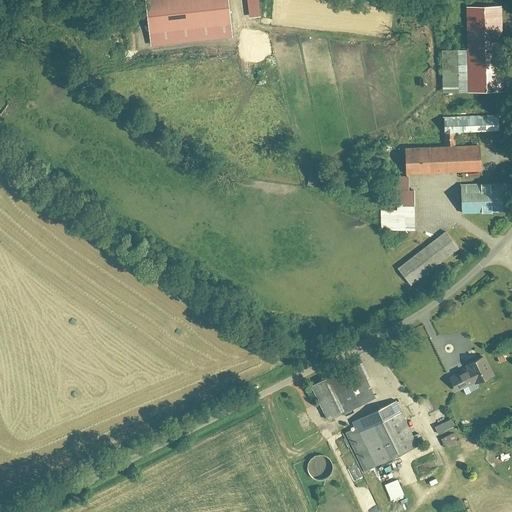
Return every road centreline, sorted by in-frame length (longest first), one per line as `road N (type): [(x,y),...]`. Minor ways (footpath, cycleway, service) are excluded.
road 1 (unclassified): [(504,242),(423,313),(25,511)]
road 2 (track): [(363,343),(392,396),(409,399),(478,511)]
